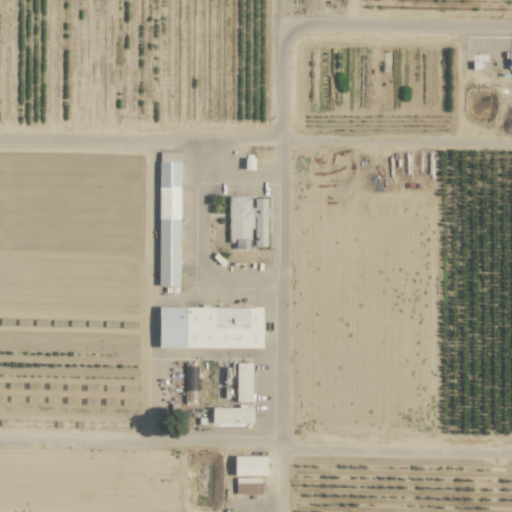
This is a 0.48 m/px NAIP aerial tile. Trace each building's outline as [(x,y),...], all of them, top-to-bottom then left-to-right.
[(156,286),(177,286),(177,203),(177,152),(157,152),(157,197),(164,197),(164,201),(156,201),(156,286)] [(267,246),(267,208),(266,208),(266,199),(253,199),(253,206),(249,206),(249,196),(227,196),(227,239),(234,239),(234,250),(251,250),(251,246),(267,246)] [(157,347),(261,349),(261,308),(158,307),(157,347)] [(235,401),(251,401),(251,363),(235,363),(235,401)] [(184,404),(195,405),(195,391),(184,391),(184,404)] [(211,407),(211,425),(251,425),(252,407),(211,407)] [(233,476),(265,476),(265,456),(233,456),(233,476)] [(259,478),(235,477),(235,493),(259,494),(259,478)]
